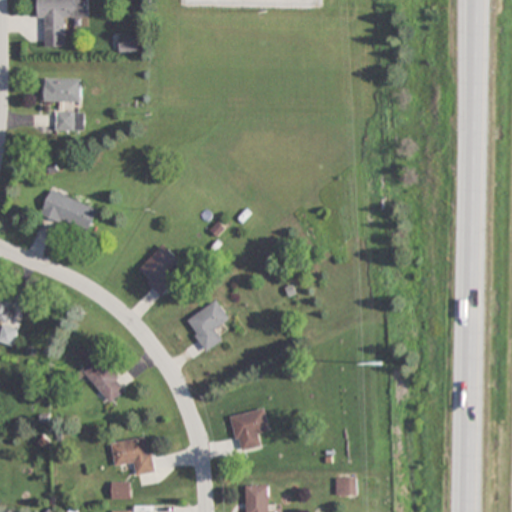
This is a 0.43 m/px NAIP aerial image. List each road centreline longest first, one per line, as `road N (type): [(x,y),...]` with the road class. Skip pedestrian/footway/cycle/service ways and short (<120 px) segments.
road 1 (motorway): [(480,0),(468,511)]
road 2 (residential): [(206,511),(188,408),(152,346),(98,297),(0,248)]
road 3 (residential): [(0,123),(1,0)]
